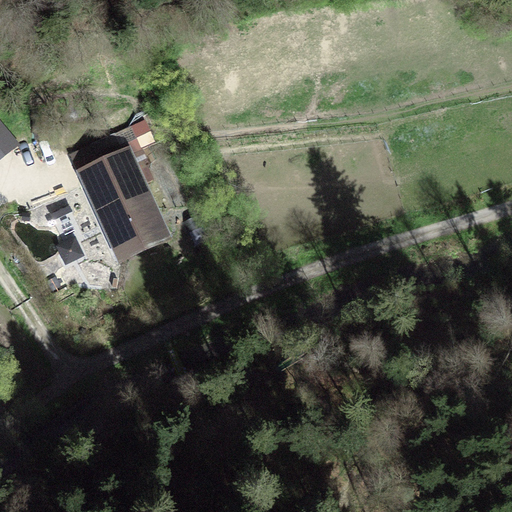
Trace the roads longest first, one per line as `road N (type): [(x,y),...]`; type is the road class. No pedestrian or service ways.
road 1 (track): [(511,204),(296,272),(157,339)]
road 2 (track): [(73,380),(0,270)]
